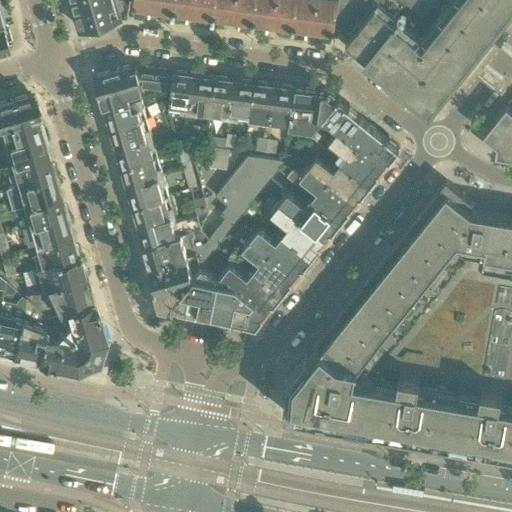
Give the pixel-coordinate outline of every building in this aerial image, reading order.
[(72,0),(74,4),(80,24),(81,29),(88,27),(127,15),(129,0),(72,0)] [(147,10),(154,11),(155,0),(133,0),(133,5),(136,6),(136,4),(148,6),(147,10)] [(172,10),(173,10),(174,0),(155,0),(154,11),(159,11),(160,7),(172,9),(172,10)] [(187,15),(194,16),(195,0),(174,0),(173,10),(175,11),(175,10),(188,11),(187,15)] [(212,15),(214,16),(215,0),(195,0),(194,16),(199,17),(200,12),(212,14),(212,15)] [(227,20),(234,21),(236,0),(215,0),(214,16),(215,16),(215,15),(227,16),(227,20)] [(252,21),(253,21),(256,0),(236,0),(234,21),(239,22),(239,18),(252,19),(252,21)] [(267,25),(274,26),(277,0),(256,0),(253,21),(255,21),(255,20),(267,21),(267,25)] [(291,26),(293,26),(296,0),(277,0),(274,26),(279,27),(279,23),(292,24),(291,26)] [(307,31),(313,31),(317,0),(296,0),(293,26),(295,26),(295,25),(307,27),(307,31)] [(334,31),(335,28),(335,25),(338,0),(317,0),(313,31),(319,32),(319,28),(332,30),(331,31),(334,31)] [(345,43),(367,60),(395,24),(375,8),(381,0),(401,0),(411,8),(417,0),(338,0),(335,25),(335,28),(349,39),(345,43)] [(431,8),(420,0),(417,0),(411,8),(423,17),(431,8)] [(420,0),(431,8),(437,0),(420,0)] [(462,0),(458,0),(443,19),(479,48),(496,27),(462,0)] [(511,6),(504,0),(462,0),(496,27),(511,7),(511,6)] [(443,19),(427,39),(463,68),(479,48),(443,19)] [(367,60),(387,76),(416,41),(395,24),(367,60)] [(0,51),(13,48),(7,27),(3,29),(2,27),(0,27),(0,51)] [(422,45),(429,110),(434,104),(463,68),(427,39),(422,45)] [(422,105),(429,110),(422,45),(416,41),(387,76),(422,105)] [(104,108),(105,107),(135,97),(134,91),(138,90),(131,66),(130,64),(94,75),(104,108)] [(136,65),(131,66),(138,90),(151,86),(151,87),(152,87),(155,67),(136,65)] [(169,69),(155,67),(152,87),(155,87),(156,90),(163,89),(171,90),(173,72),(169,71),(169,69)] [(176,72),(173,72),(171,90),(168,108),(189,111),(194,75),(186,74),(185,71),(177,70),(176,72)] [(201,76),(194,75),(189,111),(209,114),(214,77),(212,77),(211,75),(203,73),(201,76)] [(216,77),(214,77),(209,114),(229,116),(234,80),(226,79),(225,76),(217,75),(216,77)] [(241,81),(234,80),(229,116),(249,119),(254,82),(252,82),(251,80),(243,79),(241,81)] [(269,122),(274,85),(266,84),(265,82),(257,81),(255,83),(254,82),(249,119),(269,122)] [(289,124),(294,85),(293,88),(292,87),(291,85),(283,84),(281,86),(274,85),(269,122),(289,124)] [(313,127),(317,123),(338,97),(331,92),(328,92),(328,90),(294,85),(289,124),(313,127)] [(0,126),(0,125),(36,115),(39,114),(32,92),(0,101),(0,126)] [(110,124),(111,126),(146,116),(140,95),(135,97),(105,107),(107,114),(106,115),(108,124),(110,124)] [(348,125),(357,113),(338,97),(317,123),(323,128),(329,121),(333,125),(339,118),(348,125)] [(496,153),(511,156),(511,107),(507,104),(483,132),(497,144),(496,153)] [(333,125),(337,128),(384,165),(399,147),(357,113),(348,125),(339,118),(333,125)] [(0,125),(0,126),(5,145),(43,134),(43,133),(41,133),(43,130),(41,124),(38,122),(36,115),(0,125)] [(114,138),(117,146),(152,136),(146,116),(111,126),(111,128),(110,129),(112,138),(114,138)] [(185,140),(193,141),(195,126),(187,125),(185,140)] [(341,159),(371,183),(384,165),(337,128),(329,138),(346,152),(341,159)] [(176,137),(170,130),(161,133),(163,140),(176,137)] [(227,138),(226,145),(234,147),(236,134),(227,133),(227,138)] [(5,145),(11,165),(47,154),(45,147),(47,143),(45,137),(42,136),(43,134),(5,145)] [(122,163),(122,165),(158,154),(152,136),(117,146),(119,152),(117,154),(119,163),(122,163)] [(210,143),(226,145),(227,138),(211,136),(210,143)] [(256,150),(266,151),(268,138),(267,138),(258,137),(256,150)] [(268,138),(266,151),(275,152),(277,139),(268,138)] [(244,152),(229,150),(189,145),(195,164),(227,168),(228,163),(233,164),(244,152)] [(287,145),(285,156),(289,157),(297,147),(287,145)] [(178,149),(184,168),(191,166),(186,147),(178,149)] [(309,164),(355,202),(371,183),(341,159),(334,167),(317,153),(309,164)] [(11,165),(17,185),(54,174),(53,173),(55,170),(53,164),(50,162),(47,154),(11,165)] [(126,177),(128,184),(163,174),(158,154),(122,165),(123,166),(121,168),(123,176),(126,177)] [(164,236),(145,242),(146,247),(144,247),(144,248),(147,258),(160,304),(168,306),(202,264),(210,254),(213,250),(218,244),(217,244),(255,197),(257,195),(264,186),(287,157),(265,155),(248,154),(216,194),(226,202),(222,207),(219,211),(226,216),(209,237),(206,240),(195,244),(192,234),(194,233),(193,228),(178,232),(164,236)] [(311,195),(341,219),(355,202),(309,164),(300,174),(318,187),(311,195)] [(191,166),(184,168),(189,187),(197,184),(191,166)] [(13,208),(23,205),(59,195),(57,187),(59,184),(57,177),(54,176),(54,174),(17,185),(8,188),(13,208)] [(133,202),(133,203),(169,193),(163,174),(128,184),(130,191),(128,193),(131,201),(133,202)] [(275,194),(280,199),(327,237),(333,229),(340,220),(341,219),(311,195),(306,202),(288,188),(287,191),(280,186),(272,178),(265,187),(270,191),(271,192),(275,194)] [(445,179),(354,293),(314,343),(316,344),(318,346),(315,351),(311,355),(309,354),(307,352),(287,376),(284,411),(511,450),(511,214),(511,216),(479,211),(471,210),(473,206),(475,202),(445,179)] [(270,191),(265,187),(264,186),(257,195),(255,197),(263,202),(271,192),(270,191)] [(137,216),(139,223),(174,213),(169,193),(133,203),(134,205),(132,207),(135,215),(137,216)] [(15,215),(25,213),(29,225),(66,214),(64,214),(66,210),(65,204),(61,203),(59,195),(23,205),(13,208),(15,215)] [(193,208),(194,207),(203,205),(201,197),(191,200),(193,208)] [(289,223),(283,230),(313,254),(314,253),(320,245),(327,237),(280,199),(272,209),(271,209),(289,223)] [(206,204),(203,205),(194,207),(196,214),(197,213),(197,214),(208,210),(206,204)] [(144,241),(145,242),(164,236),(178,232),(193,228),(198,227),(200,226),(197,214),(197,213),(196,214),(176,219),(174,213),(139,223),(141,230),(139,232),(142,240),(144,241)] [(29,225),(35,245),(71,235),(68,227),(70,224),(68,217),(65,216),(66,214),(29,225)] [(242,227),(243,228),(251,234),(256,229),(246,221),(242,227)] [(256,229),(251,234),(299,272),(304,265),(311,256),(313,254),(283,230),(277,238),(259,224),(256,229)] [(4,232),(0,233),(0,254),(0,255),(9,253),(4,232)] [(254,266),(284,290),(285,289),(292,281),(299,272),(251,234),(247,239),(243,245),(260,259),(254,266)] [(41,266),(79,255),(76,244),(73,243),(71,235),(35,245),(36,252),(41,266)] [(225,267),(223,269),(270,307),(284,290),(254,266),(248,274),(231,260),(229,263),(213,250),(210,254),(225,267)] [(6,276),(7,276),(16,274),(9,253),(0,255),(5,270),(6,276)] [(39,280),(42,289),(85,276),(79,255),(41,266),(36,268),(22,272),(26,284),(39,280)] [(168,306),(210,315),(217,276),(202,264),(168,306)] [(217,276),(210,315),(256,324),(270,307),(223,269),(217,276)] [(16,274),(7,276),(20,289),(23,289),(18,273),(16,274)] [(28,296),(48,316),(58,311),(93,301),(90,291),(88,284),(85,276),(42,289),(31,290),(26,293),(28,296)] [(2,292),(11,294),(15,289),(5,280),(2,292)] [(13,356),(38,361),(44,333),(48,316),(28,296),(25,298),(21,316),(13,356)] [(48,316),(62,328),(97,360),(103,338),(93,301),(58,311),(48,316)] [(11,355),(13,356),(21,316),(0,311),(0,352),(2,353),(5,351),(12,353),(11,355)] [(44,333),(38,361),(75,369),(97,360),(62,328),(56,335),(44,333)]
